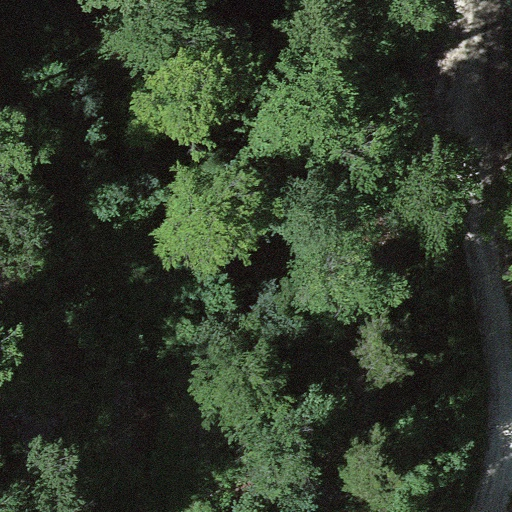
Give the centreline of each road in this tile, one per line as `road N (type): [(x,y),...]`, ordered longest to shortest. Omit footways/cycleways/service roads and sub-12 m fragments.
road 1 (track): [(473,0),(454,106),(506,356),(511,421),(506,465),(487,511)]
road 2 (track): [(173,511),(164,381),(142,315),(54,171),(0,30)]
